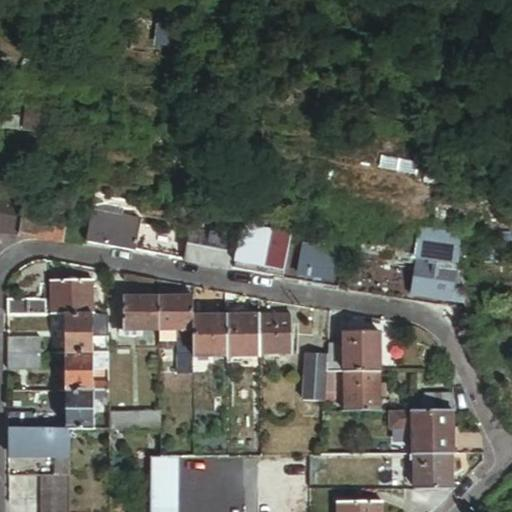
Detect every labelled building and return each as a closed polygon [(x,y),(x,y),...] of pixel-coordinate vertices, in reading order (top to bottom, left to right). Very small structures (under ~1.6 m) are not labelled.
[(250,0),(241,0),(232,35),(240,41),(250,0)] [(44,116),(42,136),(42,138),(94,145),(97,119),(45,113),(44,116)] [(22,133),(42,136),(44,116),(24,114),(22,133)] [(0,131),(18,134),(19,122),(0,119),(0,131)] [(0,197),(26,201),(27,195),(27,194),(0,189),(0,197)] [(26,201),(25,203),(69,209),(70,204),(68,202),(27,195),(26,201)] [(0,232),(20,235),(25,203),(26,201),(0,197),(0,232)] [(25,203),(20,235),(63,243),(69,209),(25,203)] [(95,207),(90,212),(121,216),(122,210),(95,207)] [(84,243),(134,252),(138,230),(139,222),(140,219),(121,216),(90,212),(84,243)] [(140,219),(139,222),(140,222),(145,223),(144,231),(142,242),(156,245),(154,255),(156,256),(168,258),(170,247),(185,250),(188,231),(156,225),(157,220),(157,219),(141,215),(140,219)] [(156,225),(188,231),(189,226),(157,220),(156,225)] [(238,235),(189,226),(188,231),(185,250),(183,263),(231,271),(231,270),(238,235)] [(238,235),(231,270),(283,279),(286,259),(290,237),(238,228),(238,235)] [(457,263),(458,259),(457,256),(460,243),(417,237),(414,257),(430,259),(431,254),(444,256),(443,261),(457,263)] [(443,265),(443,261),(444,256),(431,254),(430,259),(429,263),(415,261),(411,292),(452,299),(456,267),(443,265)] [(286,259),(283,279),(337,289),(341,268),(286,259)] [(399,298),(403,268),(352,261),(348,290),(399,298)] [(53,282),(54,316),(67,316),(93,315),(92,281),(53,282)] [(161,298),(172,298),(172,289),(161,289),(161,298)] [(144,331),(160,330),(160,298),(123,298),(123,315),(124,331),(144,331)] [(160,298),(160,330),(178,330),(179,355),(194,355),(194,319),(194,298),(172,298),(161,298),(160,298)] [(9,316),(48,316),(48,300),(9,300),(9,316)] [(93,315),(67,316),(68,354),(94,354),(94,341),(93,315)] [(109,329),(109,315),(93,315),(94,341),(100,341),(100,333),(105,329),(109,329)] [(260,317),(261,355),(293,354),(293,316),(260,317)] [(227,318),(228,358),(261,357),(261,355),(260,317),(227,318)] [(194,355),(194,359),(228,358),(227,318),(194,319),(194,355)] [(345,363),(345,373),(380,372),(380,333),(345,333),(345,363)] [(9,355),(43,355),(43,339),(9,339),(9,355)] [(94,354),(110,354),(110,341),(100,341),(94,341),(94,354)] [(94,354),(68,354),(69,392),(94,392),(94,384),(94,371),(94,354)] [(94,371),(110,371),(110,354),(94,354),(94,371)] [(43,371),(43,355),(9,355),(9,371),(43,371)] [(328,373),(329,362),(329,356),(308,355),(304,417),(325,418),(326,414),(327,394),(328,373)] [(345,363),(329,362),(328,373),(337,373),(345,373),(345,363)] [(380,372),(345,373),(346,413),(381,413),(380,372)] [(337,373),(328,373),(327,394),(336,395),(337,373)] [(94,392),(110,392),(110,384),(94,384),(94,392)] [(94,392),(69,392),(69,431),(72,431),(95,431),(95,407),(94,392)] [(95,407),(110,407),(110,392),(94,392),(95,407)] [(427,395),(427,412),(453,412),(452,395),(427,395)] [(413,412),(390,413),(391,432),(414,431),(413,412)] [(427,412),(413,412),(414,431),(414,455),(415,455),(452,454),(454,454),(453,412),(427,412)] [(9,429),(39,430),(40,416),(9,414),(9,429)] [(161,433),(161,418),(145,417),(111,416),(111,432),(161,433)] [(71,476),(72,431),(69,431),(39,430),(9,429),(10,454),(57,454),(57,476),(70,476),(71,476)] [(452,454),(415,455),(416,490),(452,489),(452,488),(452,454)] [(176,511),(177,459),(150,459),(150,511),(176,511)] [(70,491),(70,476),(57,476),(44,476),(44,492),(70,491)] [(71,505),(70,491),(44,492),(44,505),(71,505)] [(340,503),(339,511),(382,511),(382,503),(340,503)]
